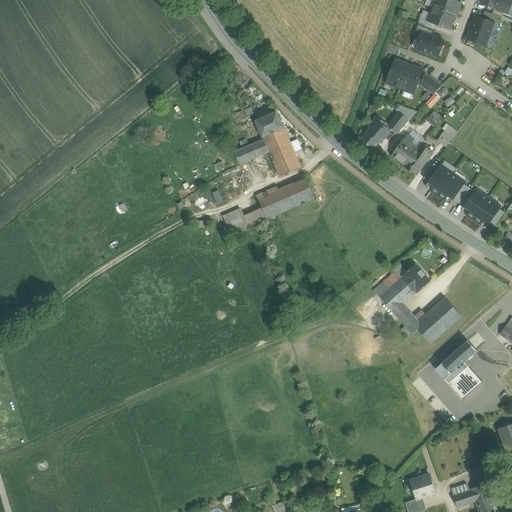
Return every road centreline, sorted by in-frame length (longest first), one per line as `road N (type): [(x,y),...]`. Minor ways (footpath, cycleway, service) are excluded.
road 1 (secondary): [(511,265),(359,161),(244,50),(208,0)]
road 2 (track): [(0,350),(104,269),(207,212),(311,170),(341,144)]
